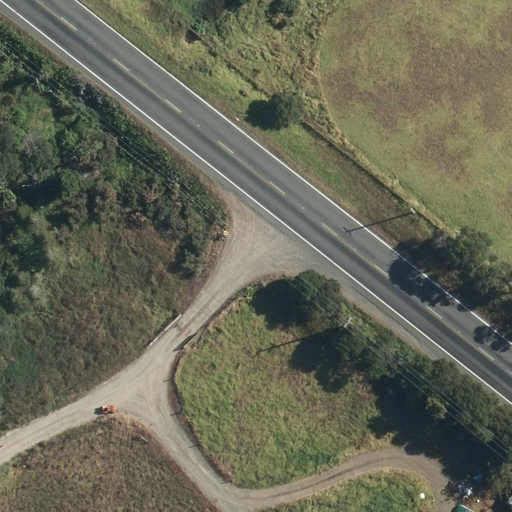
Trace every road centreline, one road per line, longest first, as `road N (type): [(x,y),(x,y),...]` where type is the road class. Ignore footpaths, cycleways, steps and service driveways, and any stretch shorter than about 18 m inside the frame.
road 1 (primary): [(511,378),(36,0)]
road 2 (unknown): [(281,194),(217,285),(138,373)]
road 3 (unknown): [(138,373),(191,463),(233,511)]
road 4 (unknown): [(138,373),(0,451)]
